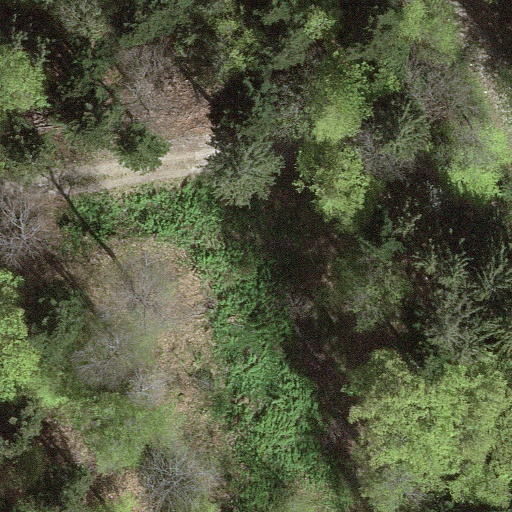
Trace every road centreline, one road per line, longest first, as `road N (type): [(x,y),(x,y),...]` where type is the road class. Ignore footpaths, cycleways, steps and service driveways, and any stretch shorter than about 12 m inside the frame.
road 1 (track): [(0,199),(61,181),(372,144),(444,171),(511,242)]
road 2 (track): [(511,116),(469,29),(429,0)]
